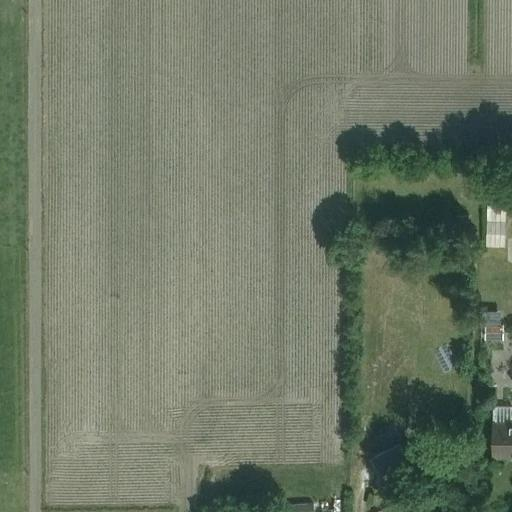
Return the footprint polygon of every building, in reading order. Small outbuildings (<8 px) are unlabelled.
[(495,408),(494,422),(494,457),(511,456),(511,406),(497,406),(495,408)] [(383,448),(402,439),(396,427),(377,437),(383,448)] [(377,464),(384,475),(398,466),(390,455),(377,464)] [(392,511),(390,507),(380,511),(433,511),(429,501),(417,506),(412,495),(416,493),(408,474),(394,480),(402,500),(401,500),(406,511),(392,511)] [(314,511),(314,503),(278,504),(278,511),(314,511)]
